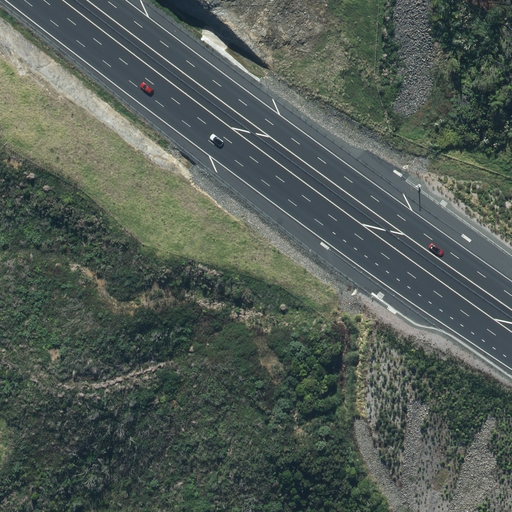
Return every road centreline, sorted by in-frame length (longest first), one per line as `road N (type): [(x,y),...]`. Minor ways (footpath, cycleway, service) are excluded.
road 1 (motorway): [(511,345),(205,133),(39,0)]
road 2 (motorway): [(109,0),(319,162),(511,295)]
